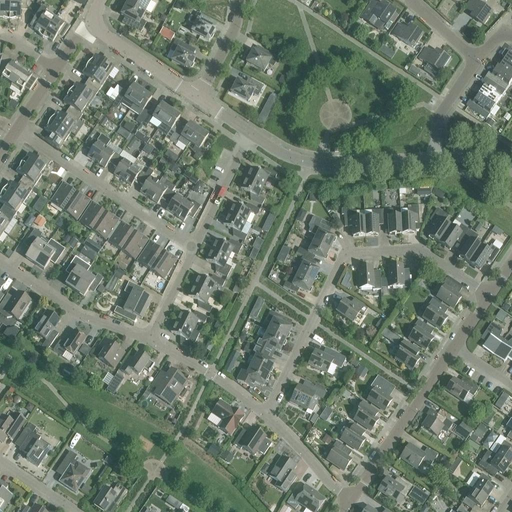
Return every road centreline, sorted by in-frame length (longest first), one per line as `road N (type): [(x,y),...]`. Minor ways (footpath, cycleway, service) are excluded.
road 1 (residential): [(265,415),(344,254),(419,250),(484,291)]
road 2 (residential): [(191,249),(13,129)]
road 3 (residential): [(345,509),(449,349)]
road 4 (tertiary): [(433,154),(311,163),(250,132)]
road 5 (residential): [(150,340),(67,308),(0,264)]
road 6 (residential): [(265,415),(209,371),(150,340)]
road 7 (residential): [(191,249),(250,132)]
road 8 (tertiary): [(197,97),(95,22)]
road 9 (residential): [(345,509),(265,415)]
